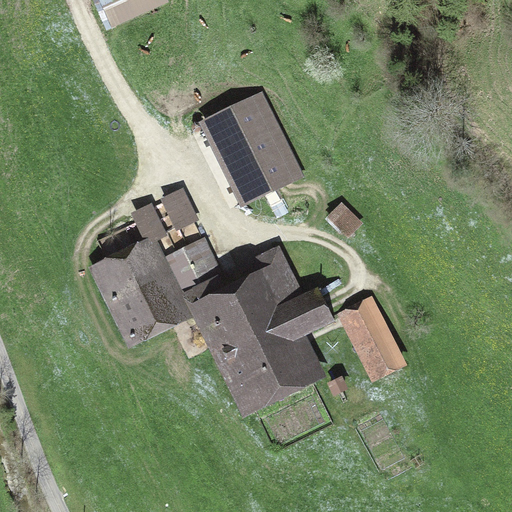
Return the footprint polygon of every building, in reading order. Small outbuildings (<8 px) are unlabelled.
[(105,0),(114,21),(161,1),(160,0),(105,0)] [(230,207),(298,174),(260,97),(192,131),(230,207)] [(306,298),(278,244),(224,272),(182,188),(137,211),(140,217),(95,240),(109,266),(154,243),(180,294),(197,286),(254,398),(311,369),(294,336),(331,317),(318,292),(306,298)] [(328,217),(346,236),(361,223),(342,204),(328,217)] [(133,334),(187,307),(180,294),(154,243),(109,266),(101,270),(133,334)] [(372,296),(337,314),(373,382),(408,363),(372,296)]
